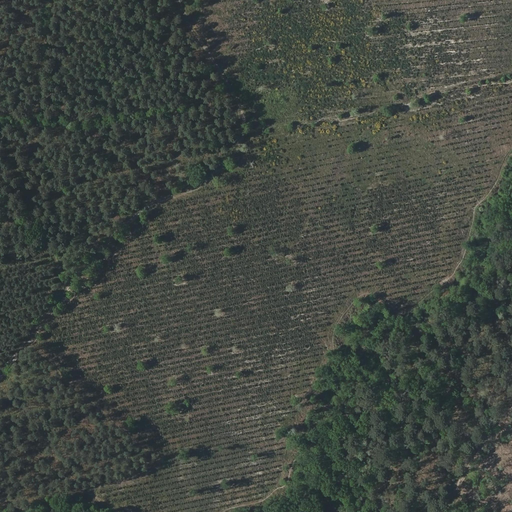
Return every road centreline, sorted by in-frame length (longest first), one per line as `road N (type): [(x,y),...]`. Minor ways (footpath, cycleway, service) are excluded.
road 1 (track): [(0,381),(105,245),(147,207),(206,183),(243,139)]
road 2 (track): [(511,413),(437,511)]
